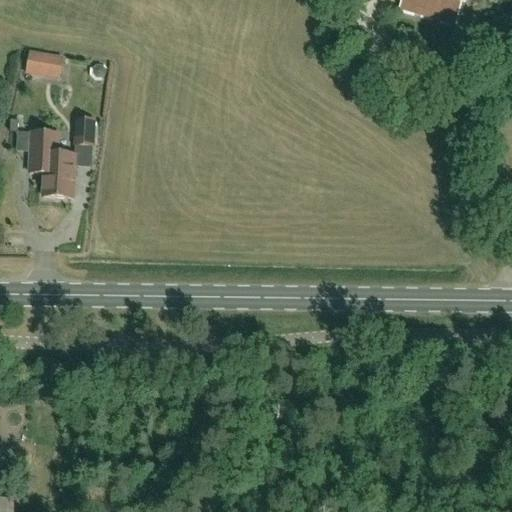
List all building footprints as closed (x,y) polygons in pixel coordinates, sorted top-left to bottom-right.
[(462,0),(402,0),(399,11),(455,26),(462,0)] [(27,77),(40,79),(44,57),(30,55),(27,77)] [(75,148),(93,149),(94,123),(76,122),(75,148)] [(56,177),(57,157),(58,137),(31,136),(29,176),(44,177),(56,177)] [(74,158),(57,157),(56,177),(44,177),(43,200),(72,201),(74,158)] [(0,511),(13,511),(14,501),(0,500),(0,511)]
